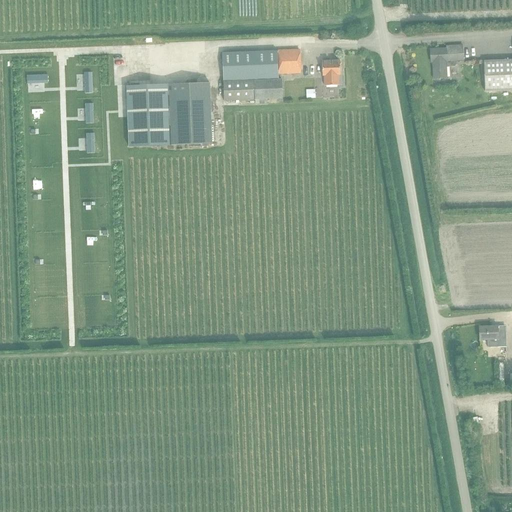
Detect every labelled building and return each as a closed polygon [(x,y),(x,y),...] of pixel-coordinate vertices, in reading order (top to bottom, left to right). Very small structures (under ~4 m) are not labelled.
[(445,49),(429,50),(430,62),(432,62),(433,79),(446,78),(445,68),(445,67),(454,66),(456,63),(456,61),(463,60),(462,45),(453,46),(445,46),(445,49)] [(299,52),(278,53),(279,74),(300,73),(299,52)] [(278,53),(222,56),(224,101),(280,98),(279,74),(278,53)] [(339,60),(321,60),(322,76),(324,76),(324,86),(338,85),(338,75),(340,75),(339,60)] [(511,90),(511,60),(483,61),(484,91),(511,90)] [(129,147),(164,145),(171,145),(168,84),(161,85),(126,86),(129,147)] [(172,148),(212,146),(209,86),(169,88),(172,148)] [(315,90),(306,90),(306,99),(315,98),(315,90)] [(502,327),(478,328),(479,341),(486,341),(486,349),(504,348),(503,327),(502,327)] [(511,377),(511,364),(502,364),(502,377),(511,377)]
